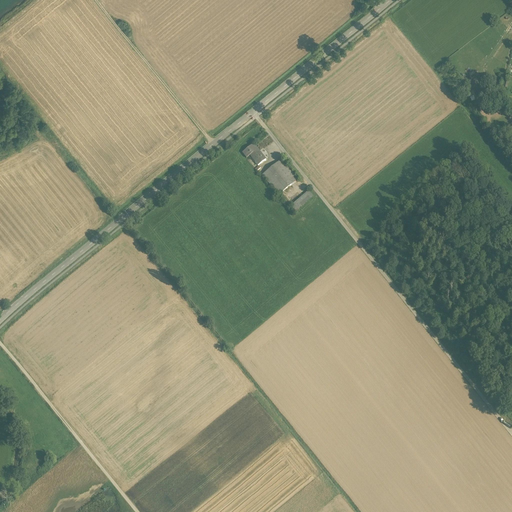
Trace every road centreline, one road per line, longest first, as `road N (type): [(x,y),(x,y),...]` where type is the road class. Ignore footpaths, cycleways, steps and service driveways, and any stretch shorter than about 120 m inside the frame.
road 1 (tertiary): [(0,320),(390,0)]
road 2 (track): [(282,149),(511,432)]
road 3 (track): [(137,511),(0,342)]
road 4 (track): [(96,0),(213,143)]
